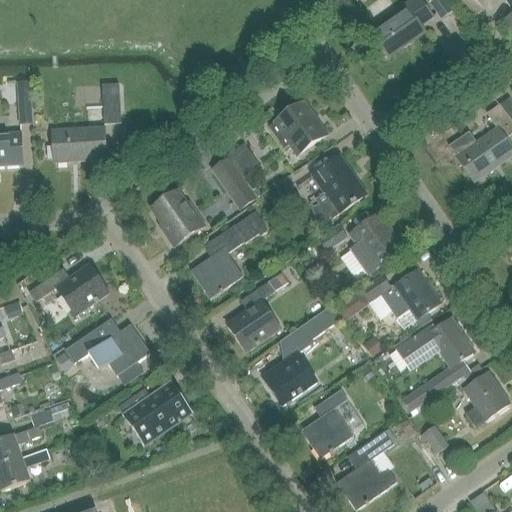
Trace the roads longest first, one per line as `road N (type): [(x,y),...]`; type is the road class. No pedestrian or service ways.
road 1 (residential): [(306,511),(97,209)]
road 2 (residential): [(97,209),(303,74),(333,76),(373,133)]
road 3 (residential): [(454,252),(373,133)]
road 4 (residential): [(373,133),(473,63)]
